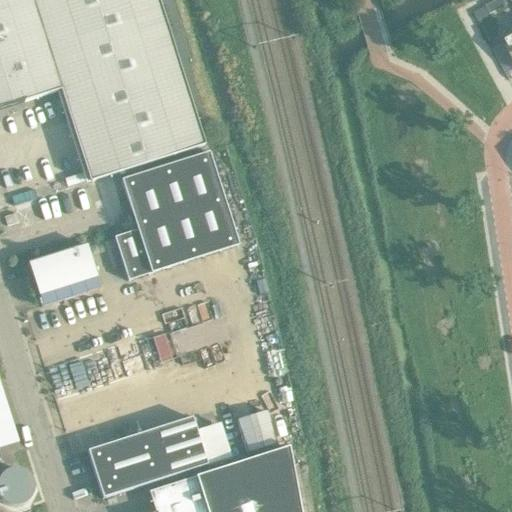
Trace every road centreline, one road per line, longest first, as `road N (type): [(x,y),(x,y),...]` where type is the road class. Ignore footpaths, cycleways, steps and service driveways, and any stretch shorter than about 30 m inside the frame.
road 1 (unknown): [(37,431),(246,367),(251,346),(242,291),(232,272),(210,270),(12,346)]
road 2 (unclassified): [(0,306),(62,511)]
road 3 (residential): [(495,144),(511,269)]
